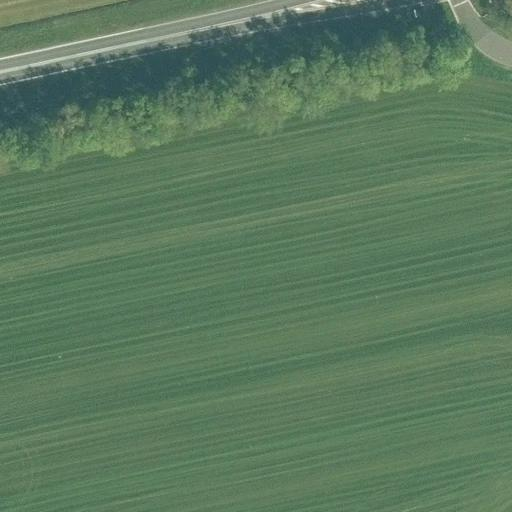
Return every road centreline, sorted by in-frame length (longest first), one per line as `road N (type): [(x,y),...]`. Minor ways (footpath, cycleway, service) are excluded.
road 1 (trunk): [(250,19),(0,71)]
road 2 (trunk): [(250,19),(404,0)]
